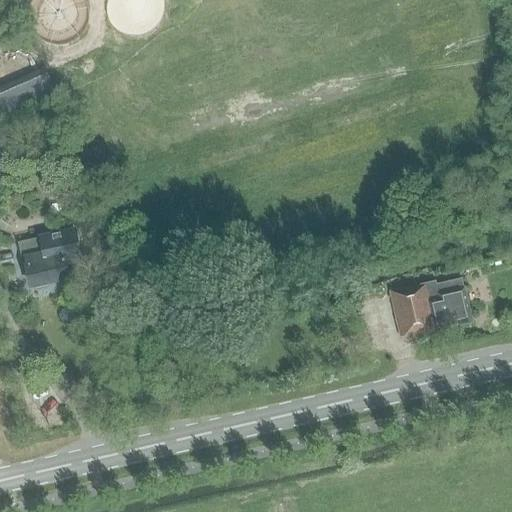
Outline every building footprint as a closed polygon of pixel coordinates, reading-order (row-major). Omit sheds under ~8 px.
[(48,75),(0,96),(0,121),(58,96),(48,75)] [(0,180),(12,177),(9,166),(5,153),(0,154),(0,180)] [(29,170),(38,174),(43,172),(46,166),(44,162),(36,158),(30,160),(27,165),(29,170)] [(70,279),(67,264),(81,261),(75,232),(23,243),(28,268),(27,268),(31,288),(70,279)] [(465,289),(464,289),(462,280),(437,286),(436,282),(391,293),(401,339),(434,332),(435,332),(473,323),(465,289)] [(335,310),(313,315),(315,327),(337,322),(335,310)]
